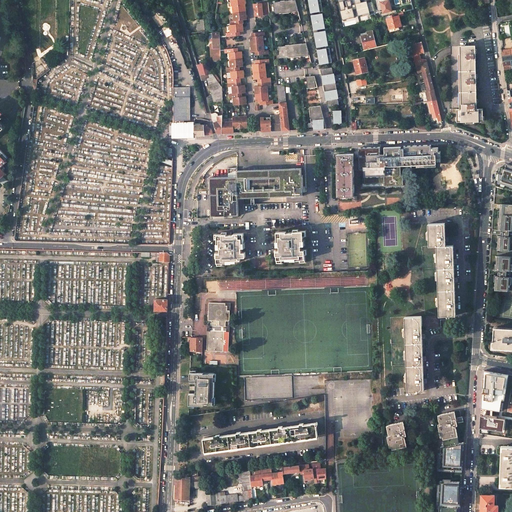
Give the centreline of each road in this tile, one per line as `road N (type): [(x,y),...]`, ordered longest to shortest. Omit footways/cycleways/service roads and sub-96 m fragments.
road 1 (residential): [(178,249),(166,511)]
road 2 (residential): [(8,244),(30,94),(18,0)]
road 3 (residential): [(447,135),(219,145)]
road 4 (residential): [(474,360),(494,149)]
road 5 (residential): [(8,244),(178,249)]
road 6 (residential): [(511,155),(491,0)]
road 7 (residential): [(219,145),(175,0)]
road 8 (residential): [(466,511),(474,360)]
road 9 (residential): [(413,0),(447,135)]
road 10 (residential): [(219,145),(184,180),(178,249)]
